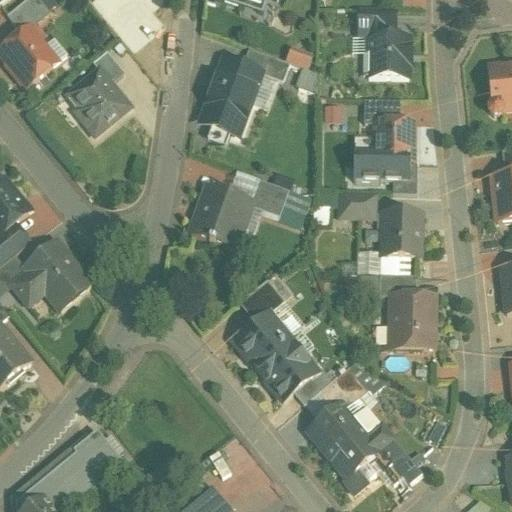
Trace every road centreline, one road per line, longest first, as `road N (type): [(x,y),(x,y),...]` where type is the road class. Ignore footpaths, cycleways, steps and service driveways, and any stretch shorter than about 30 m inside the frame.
road 1 (residential): [(417,511),(437,491),(473,413),(440,0)]
road 2 (residential): [(183,0),(177,100),(139,291)]
road 3 (residential): [(139,291),(321,511)]
road 4 (residential): [(139,291),(64,418),(0,479)]
road 5 (residential): [(139,291),(0,117)]
